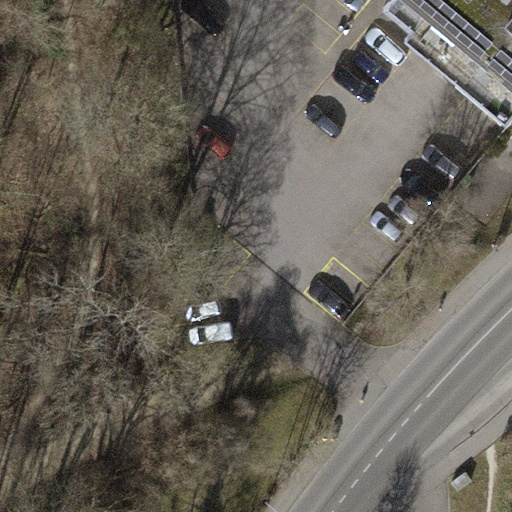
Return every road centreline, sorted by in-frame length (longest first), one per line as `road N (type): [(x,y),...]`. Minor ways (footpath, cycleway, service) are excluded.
road 1 (track): [(0,492),(21,488),(134,410),(327,362),(425,395)]
road 2 (tertiary): [(337,511),(425,395),(511,311)]
